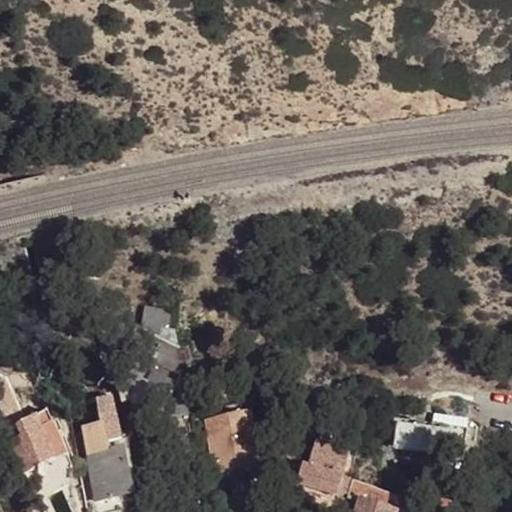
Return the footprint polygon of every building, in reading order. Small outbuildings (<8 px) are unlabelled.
[(136,324),(134,328),(138,330),(180,352),(179,348),(136,324)] [(102,335),(111,336),(112,326),(103,325),(102,335)] [(180,352),(138,330),(142,349),(138,349),(134,357),(136,358),(133,365),(137,367),(127,388),(131,406),(160,421),(179,380),(185,383),(183,369),(180,352)] [(258,466),(249,414),(206,422),(215,472),(258,466)] [(432,425),(466,430),(468,421),(434,414),(432,425)] [(65,441),(56,423),(52,425),(47,415),(18,428),(15,429),(20,439),(12,443),(10,444),(24,476),(26,475),(39,470),(44,482),(59,475),(53,461),(67,455),(61,443),(65,441)] [(432,425),(392,420),(389,448),(394,448),(397,426),(425,429),(460,435),(457,457),(462,458),(466,430),(432,425)] [(18,428),(15,422),(4,427),(12,443),(20,439),(15,429),(18,428)] [(460,435),(425,429),(397,426),(394,448),(426,453),(425,464),(444,467),(445,455),(457,457),(460,435)] [(83,432),(98,511),(115,511),(134,509),(121,441),(104,443),(101,428),(83,432)] [(121,441),(134,509),(140,508),(127,439),(121,441)] [(350,455),(315,444),(307,470),(311,471),(305,488),(348,500),(351,485),(342,482),(350,455)] [(73,469),(67,455),(53,461),(59,475),(73,469)] [(397,511),(401,502),(364,487),(355,511),(397,511)] [(434,511),(450,511),(452,506),(438,502),(434,511)]
